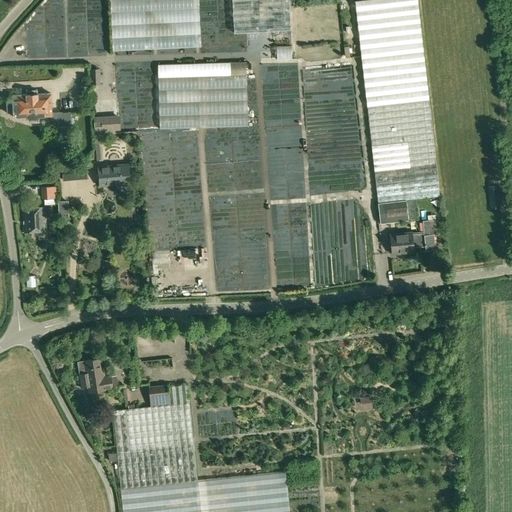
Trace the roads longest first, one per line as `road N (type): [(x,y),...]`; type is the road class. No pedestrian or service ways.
road 1 (unknown): [(0,64),(252,55),(278,304)]
road 2 (unclassified): [(22,333),(115,312),(302,302),(511,269)]
road 3 (unclassified): [(22,333),(0,182)]
